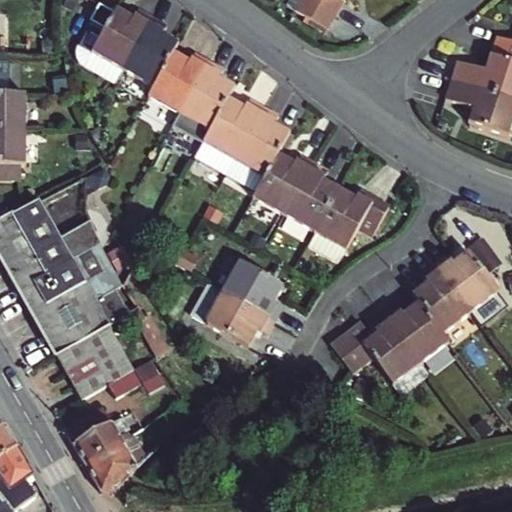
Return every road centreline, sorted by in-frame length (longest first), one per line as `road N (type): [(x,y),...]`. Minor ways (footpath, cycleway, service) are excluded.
road 1 (residential): [(449,168),(415,236),(331,300),(288,374)]
road 2 (residential): [(0,366),(83,511)]
road 3 (residential): [(341,97),(207,0)]
road 4 (residential): [(460,0),(341,97)]
road 5 (residential): [(449,168),(341,97)]
